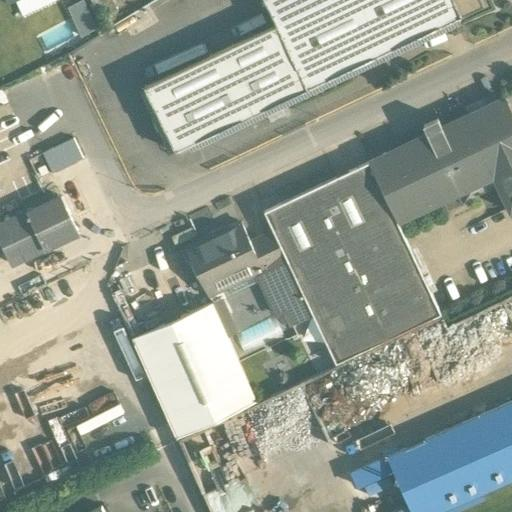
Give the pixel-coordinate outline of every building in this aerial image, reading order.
[(263,0),(275,25),(144,86),(174,152),(483,7),(479,0),(263,0)] [(511,117),(503,99),(264,212),(286,259),(307,302),(336,364),(440,315),(397,222),(492,177),(508,213),(511,210),(511,117)] [(78,136),(47,149),(57,171),(88,158),(78,136)] [(42,173),(53,168),(44,152),(33,158),(42,173)] [(61,197),(0,226),(0,240),(12,265),(78,234),(61,197)] [(285,260),(263,270),(250,243),(241,222),(186,248),(209,296),(227,287),(231,294),(262,280),(274,307),(278,316),(307,302),(286,259),(285,260)] [(272,232),(250,243),(263,270),(285,260),(272,232)] [(490,346),(511,337),(511,300),(470,317),(479,339),(486,336),(490,346)] [(212,303),(132,339),(176,439),(256,402),(212,303)] [(239,333),(249,351),(285,332),(276,314),(239,333)] [(56,386),(12,406),(28,442),(72,423),(56,386)] [(152,388),(129,398),(147,438),(170,428),(152,388)] [(511,401),(388,457),(411,511),(442,511),(511,481),(511,401)]
